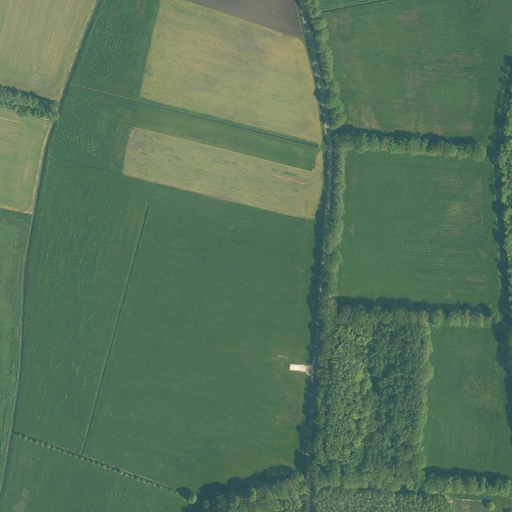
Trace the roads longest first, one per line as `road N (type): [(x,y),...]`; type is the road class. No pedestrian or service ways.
road 1 (unclassified): [(308,511),(329,174),(325,110),(300,0)]
road 2 (track): [(511,320),(497,161),(511,79)]
